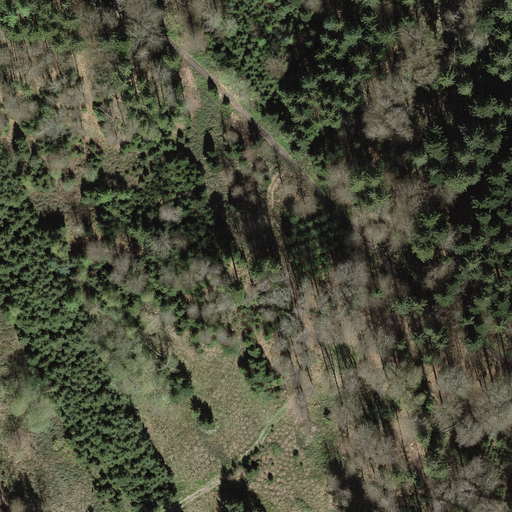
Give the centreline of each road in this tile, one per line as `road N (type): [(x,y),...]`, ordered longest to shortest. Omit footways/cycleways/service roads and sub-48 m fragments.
road 1 (track): [(511,371),(176,47),(114,0)]
road 2 (track): [(165,511),(257,449),(312,382)]
